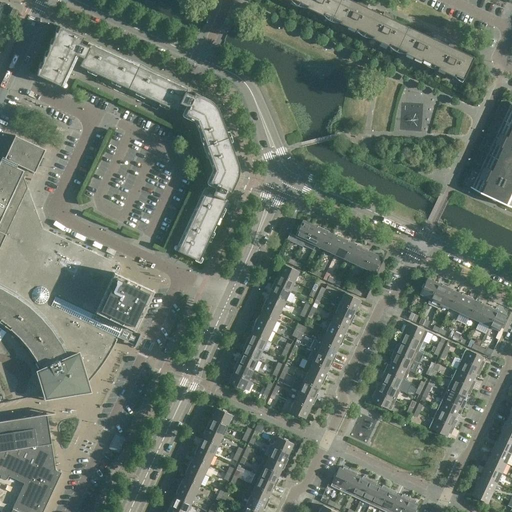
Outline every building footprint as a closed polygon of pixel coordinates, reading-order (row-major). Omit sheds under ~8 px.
[(331,20),(340,0),(300,0),(298,4),(331,20)] [(364,35),(375,12),(364,6),(365,3),(363,2),(361,2),(360,2),(358,2),(356,3),(349,0),(340,0),(331,20),(364,35)] [(397,50),(407,27),(393,20),(392,19),(392,18),(391,16),(390,15),(389,14),(387,13),(386,17),(375,12),(364,35),(397,50)] [(178,251),(198,261),(199,257),(201,258),(208,242),(207,241),(209,237),(210,237),(210,236),(209,236),(211,231),(213,232),(220,218),(218,217),(220,213),(221,213),(222,212),(221,212),(222,208),(224,208),(228,200),(225,199),(229,192),(231,193),(237,180),(238,179),(238,177),(239,175),(239,174),(239,171),(239,170),(239,168),(239,167),(239,166),(238,164),(238,163),(231,143),(229,143),(227,139),(228,139),(227,137),(225,133),(227,132),(219,112),(218,110),(217,108),(217,107),(216,106),(215,105),(214,103),(212,102),(211,101),(209,100),(208,99),(195,93),(194,96),(186,92),(187,90),(90,44),(89,47),(81,43),(84,38),(59,26),(59,28),(62,29),(60,33),(55,32),(54,40),(56,41),(54,45),(50,44),(48,51),(50,53),(48,57),(44,56),(42,63),(45,65),(43,69),(38,68),(37,75),(61,87),(74,59),(82,62),(80,66),(88,70),(88,68),(98,73),(97,74),(112,81),(112,79),(117,81),(116,82),(117,82),(118,82),(122,84),(121,85),(136,92),(137,91),(141,93),(142,94),(142,93),(146,95),(145,97),(160,104),(161,102),(170,107),(169,108),(177,112),(179,109),(186,112),(185,115),(197,121),(215,170),(209,183),(212,184),(209,192),(206,190),(178,251)] [(429,37),(431,33),(430,33),(429,33),(426,33),(425,33),(424,33),(422,34),(407,27),(397,50),(429,65),(440,42),(429,37)] [(451,47),(440,42),(429,65),(462,81),(473,57),(459,51),(458,49),(458,48),(457,48),(456,47),(455,45),(454,44),(453,43),(451,47)] [(511,103),(511,104),(507,113),(476,180),(472,187),(472,188),(494,198),(494,200),(497,201),(498,200),(511,206),(511,103)] [(61,136),(64,130),(57,127),(54,133),(61,136)] [(119,264),(114,262),(102,256),(43,229),(36,210),(33,204),(34,204),(33,202),(31,196),(30,194),(30,195),(28,189),(28,188),(31,181),(32,180),(35,173),(36,172),(35,172),(38,166),(39,164),(41,158),(42,159),(43,157),(42,157),(45,151),(46,150),(45,149),(44,150),(39,147),(37,146),(31,143),(30,142),(30,143),(24,140),(22,139),(17,137),(17,136),(15,136),(15,137),(12,143),(11,144),(12,145),(9,150),(8,152),(7,155),(6,155),(5,159),(4,162),(1,160),(0,161),(1,162),(0,162),(0,403),(42,394),(44,399),(43,399),(44,401),(45,400),(51,399),(51,400),(53,399),(58,398),(59,398),(60,398),(66,397),(68,397),(73,396),(75,396),(75,395),(81,395),(90,393),(85,373),(87,372),(89,378),(90,378),(91,379),(93,377),(94,375),(96,374),(97,372),(98,370),(100,368),(101,367),(102,365),(104,363),(105,361),(106,359),(107,357),(109,355),(110,353),(110,352),(109,352),(114,344),(115,344),(117,339),(116,339),(120,332),(123,325),(123,326),(135,331),(154,291),(142,286),(141,285),(140,284),(140,285),(128,279),(127,278),(127,279),(119,275),(121,270),(121,269),(121,268),(121,267),(121,266),(120,265),(120,264),(119,264)] [(305,241),(313,225),(302,220),(300,226),(299,225),(296,230),(298,231),(295,236),(305,241)] [(315,246),(323,229),(317,226),(317,227),(313,225),(305,241),(315,246)] [(325,250),(332,234),(328,232),(329,231),(323,229),(315,246),(325,250)] [(335,255),(343,238),(337,235),(336,236),(332,234),(325,250),(335,255)] [(344,259),(352,243),(348,241),(348,240),(343,238),(335,255),(344,259)] [(354,264),(362,247),(357,244),(356,245),(352,243),(344,259),(354,264)] [(364,268),(371,253),(367,251),(368,249),(362,247),(354,264),(364,268)] [(382,257),(371,253),(364,268),(374,273),(377,267),(378,268),(380,263),(379,263),(382,257)] [(283,264),(279,274),(294,282),(299,271),(283,264)] [(290,291),(294,282),(279,274),(277,279),(276,278),(273,284),(290,291)] [(430,299),(437,283),(427,278),(424,284),(423,283),(421,288),(422,289),(420,294),(430,299)] [(440,303),(448,287),(442,284),(441,285),(437,283),(430,299),(440,303)] [(285,301),(290,291),(273,284),(270,289),(271,290),(269,294),(285,301)] [(449,308),(457,292),(453,290),(453,289),(448,287),(440,303),(449,308)] [(459,313),(467,296),(462,293),(461,294),(457,292),(449,308),(459,313)] [(345,293),(340,303),(355,310),(360,300),(345,293)] [(281,311),(285,301),(269,294),(268,298),(266,298),(264,303),(281,311)] [(469,317),(476,301),(472,299),(473,298),(467,296),(459,313),(469,317)] [(479,322),(487,305),(481,302),(481,303),(476,301),(469,317),(479,322)] [(276,321),(281,311),(264,303),(261,309),(262,309),(260,314),(276,321)] [(354,314),(355,310),(340,303),(335,313),(352,321),(355,315),(354,314)] [(489,326),(496,311),(492,309),(492,307),(487,305),(479,322),(489,326)] [(506,315),(496,311),(489,326),(499,331),(501,326),(503,326),(505,321),(504,321),(506,315)] [(349,326),(352,321),(335,313),(331,322),(346,330),(348,326),(349,326)] [(418,316),(411,313),(408,319),(415,322),(418,316)] [(272,331),(276,321),(260,314),(258,318),(257,317),(255,323),(272,331)] [(344,334),(346,330),(331,322),(326,332),(343,340),(346,335),(344,334)] [(267,341),(272,331),(255,323),(252,329),(253,329),(251,333),(267,341)] [(427,331),(409,323),(408,326),(405,325),(402,332),(423,341),(427,331)] [(340,346),(343,340),(326,332),(322,342),(337,349),(339,345),(340,346)] [(423,341),(402,332),(399,339),(401,340),(400,343),(418,351),(423,341)] [(262,351),(267,341),(251,333),(249,338),(248,337),(245,343),(262,351)] [(335,354),(337,349),(322,342),(317,352),(334,360),(336,354),(335,354)] [(258,360),(262,351),(245,343),(243,348),(244,349),(242,353),(258,360)] [(418,351),(400,343),(399,345),(396,344),(393,351),(414,361),(418,351)] [(485,350),(483,354),(490,357),(493,351),(486,348),(485,350)] [(484,357),(465,349),(461,359),(481,369),(485,362),(482,361),(484,357)] [(414,361),(393,351),(390,358),(392,359),(391,362),(409,371),(414,361)] [(331,366),(334,360),(317,352),(312,362),(328,369),(330,365),(331,366)] [(253,370),(258,360),(242,353),(240,357),(239,357),(236,362),(253,370)] [(478,376),(481,369),(461,359),(456,369),(474,377),(476,375),(478,376)] [(249,380),(253,370),(236,362),(234,368),(235,368),(233,373),(249,380)] [(326,373),(328,369),(312,362),(308,372),(325,380),(327,374),(326,373)] [(409,371),(391,362),(389,365),(387,364),(384,371),(404,381),(409,371)] [(473,380),(474,377),(456,369),(452,379),(472,388),(475,381),(473,380)] [(400,390),(404,381),(384,371),(381,378),(383,379),(382,382),(400,390)] [(322,385),(325,380),(308,372),(303,382),(319,389),(321,385),(322,385)] [(244,390),(249,380),(233,373),(228,383),(234,385),(233,387),(238,389),(238,388),(244,390)] [(469,395),(472,388),(452,379),(447,388),(465,397),(467,394),(469,395)] [(317,393),(319,389),(303,382),(299,391),(315,399),(318,394),(317,393)] [(395,400),(400,390),(382,382),(380,385),(378,384),(375,391),(395,400)] [(464,400),(465,397),(447,388),(442,398),(463,408),(466,401),(464,400)] [(313,405),(315,399),(299,391),(294,401),(310,408),(312,404),(313,405)] [(391,410),(395,400),(375,391),(371,398),(374,399),(372,402),(378,405),(377,406),(382,408),(382,407),(391,410)] [(460,415),(463,408),(442,398),(438,408),(456,417),(457,414),(460,415)] [(305,419),(310,408),(294,401),(289,411),(295,414),(294,415),(299,417),(299,416),(305,419)] [(227,425),(232,415),(227,413),(227,411),(223,409),(222,410),(216,408),(212,418),(227,425)] [(455,419),(456,417),(438,408),(433,418),(454,427),(457,420),(455,419)] [(415,421),(420,412),(416,410),(413,416),(411,419),(415,421)] [(55,470),(47,415),(47,414),(0,421),(0,474),(1,475),(1,476),(1,477),(1,478),(2,478),(2,479),(3,479),(3,480),(4,480),(5,480),(6,480),(6,479),(7,479),(7,478),(8,478),(9,476),(25,483),(10,511),(43,511),(62,473),(61,472),(58,471),(55,470)] [(223,435),(227,425),(212,418),(210,422),(209,422),(206,427),(223,435)] [(451,434),(454,427),(433,418),(429,428),(437,432),(436,433),(441,435),(441,434),(447,437),(448,433),(451,434)] [(249,435),(251,429),(255,422),(250,420),(247,427),(247,428),(245,433),(249,435)] [(218,445),(223,435),(206,427),(203,433),(205,433),(203,438),(218,445)] [(511,442),(511,430),(504,427),(499,436),(511,442)] [(125,439),(123,438),(116,434),(109,448),(119,453),(125,439)] [(278,436),(273,447),(289,454),(293,444),(288,441),(288,440),(284,438),(283,439),(278,436)] [(510,453),(511,450),(511,442),(499,436),(495,446),(510,453)] [(214,455),(218,445),(203,438),(201,442),(199,441),(197,447),(214,455)] [(382,459),(385,453),(366,444),(363,451),(382,459)] [(506,463),(510,453),(495,446),(490,456),(506,463)] [(209,465),(214,455),(197,447),(194,453),(195,453),(193,457),(209,465)] [(287,458),(289,454),(273,447),(268,456),(285,464),(288,459),(287,458)] [(283,470),(285,464),(268,456),(264,466),(279,474),(281,469),(283,470)] [(501,473),(506,463),(490,456),(485,466),(501,473)] [(205,475),(209,465),(193,457),(191,462),(190,461),(188,467),(205,475)] [(278,478),(279,474),(264,466),(259,476),(276,484),(279,478),(278,478)] [(497,483),(501,473),(485,466),(481,475),(497,483)] [(200,484),(205,475),(188,467),(185,472),(186,473),(184,477),(200,484)] [(341,491),(350,470),(343,467),(342,469),(339,467),(336,473),(335,473),(333,477),(334,478),(330,486),(341,491)] [(350,495),(359,477),(356,476),(357,473),(350,470),(341,491),(350,495)] [(492,493),(497,483),(481,475),(476,485),(492,493)] [(273,489),(276,484),(259,476),(255,486),(270,493),(272,489),(273,489)] [(360,500),(370,479),(363,476),(362,478),(359,477),(350,495),(360,500)] [(195,494),(200,484),(184,477),(182,481),(181,481),(178,486),(195,494)] [(370,504),(379,486),(376,485),(377,482),(370,479),(360,500),(370,504)] [(380,509),(389,488),(382,485),(381,487),(379,486),(370,504),(380,509)] [(487,503),(492,493),(476,485),(472,495),(487,503)] [(191,504),(195,494),(178,486),(176,492),(177,493),(175,497),(191,504)] [(268,497),(270,493),(255,486),(250,496),(267,504),(270,498),(268,497)] [(386,511),(390,511),(398,495),(395,494),(396,491),(389,488),(380,509),(386,511)] [(402,511),(409,497),(402,494),(401,496),(398,495),(390,511),(402,511)] [(264,509),(267,504),(250,496),(245,506),(259,511),(261,511),(263,509),(264,509)] [(182,511),(187,511),(191,504),(175,497),(173,501),(172,500),(169,506),(182,511)] [(416,501),(409,497),(402,511),(415,511),(417,511),(416,510),(418,504),(415,503),(416,501)]
